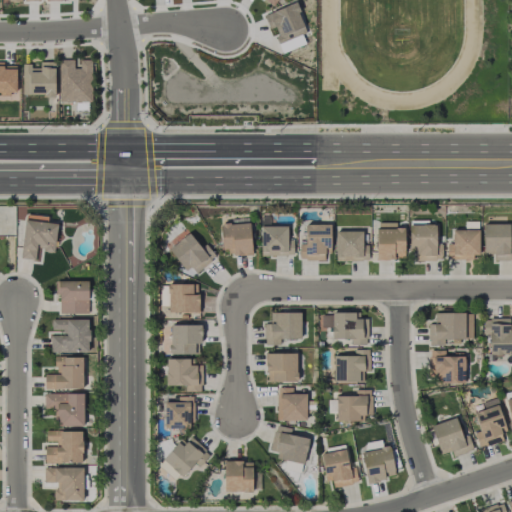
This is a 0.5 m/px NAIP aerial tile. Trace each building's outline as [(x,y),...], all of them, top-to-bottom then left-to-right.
[(283,52),(305,44),(301,35),(306,33),(294,2),(263,14),(269,29),(273,28),(283,52)] [(92,101),(91,59),(79,60),(79,67),(74,67),(73,59),(59,60),(60,102),(92,101)] [(0,93),(16,93),(16,66),(3,66),(3,62),(0,61),(0,93)] [(54,61),(40,62),(40,68),(31,68),(31,64),(22,64),(22,96),(55,96),(54,61)] [(57,223),(24,220),(20,258),(35,259),(36,250),(54,251),(57,223)] [(404,227),(396,227),(396,222),(377,222),(376,259),(394,260),(394,256),(404,257),(404,227)] [(221,249),(230,249),(230,255),(251,254),(250,223),(220,223),(221,249)] [(330,223),(305,224),(305,243),(299,243),(299,261),(325,260),(325,249),(331,248),(330,223)] [(510,224),(483,223),(483,254),(493,254),(493,260),(511,260),(511,244),(510,245),(510,224)] [(409,225),(410,260),(442,260),(441,245),(436,245),(436,224),(409,225)] [(287,225),(260,226),(261,255),(293,254),(293,238),(287,238),(287,225)] [(479,258),(478,229),(451,230),(451,244),(446,244),(447,258),(479,258)] [(362,231),(335,230),(335,261),(368,261),(368,244),(362,244),(362,231)] [(195,273),(216,256),(205,243),(200,247),(188,232),(168,249),(185,270),(190,266),(195,273)] [(88,280),(58,281),(59,314),(88,313),(88,280)] [(199,294),(191,294),(192,284),(168,283),(167,312),(198,312),(199,294)] [(300,312),(270,312),(270,323),(264,323),(264,345),(280,345),(280,339),(301,338),(300,312)] [(472,339),(472,312),(434,313),(434,324),(428,324),(429,345),(444,345),(444,339),(472,339)] [(355,313),(321,313),(321,328),(332,328),(332,338),(351,339),(350,344),(366,345),(367,318),(355,318),(355,313)] [(511,355),(511,327),(509,328),(509,317),(489,318),(489,356),(511,355)] [(88,319),(51,319),(51,330),(62,329),(62,335),(50,335),(51,352),(89,352),(88,319)] [(170,354),(194,354),(194,343),(201,343),(201,325),(170,324),(170,354)] [(359,382),(359,370),(369,371),(369,350),(354,349),(354,355),(334,355),(333,381),(359,382)] [(444,356),(444,350),(428,350),(428,382),(464,382),(464,356),(444,356)] [(296,352),(265,353),(266,382),(297,381),(296,352)] [(83,388),(82,356),(55,357),(55,374),(44,374),(44,389),(83,388)] [(189,359),(166,358),(165,385),(185,386),(185,391),(202,392),(202,365),(189,364),(189,359)] [(277,420),(306,420),(306,393),(292,394),(292,387),(276,387),(277,420)] [(335,396),(335,421),(359,421),(359,415),(371,415),(371,390),(355,390),(355,396),(335,396)] [(83,394),(44,393),(44,408),(58,409),(58,426),(83,426),(83,394)] [(192,429),(193,396),(178,396),(178,402),(166,401),(165,428),(192,429)] [(506,431),(496,398),(482,402),(484,409),(474,412),(479,429),(473,431),(478,448),(503,440),(500,433),(506,431)] [(468,435),(462,437),(455,417),(431,425),(438,450),(449,446),(453,456),(473,450),(468,435)] [(276,458),(303,464),(308,438),(290,434),(291,428),(275,425),(270,451),(277,452),(276,458)] [(82,463),(82,431),(46,430),(45,441),(56,441),(56,446),(45,446),(44,462),(82,463)] [(184,443),(180,439),(162,459),(181,477),(194,463),(198,467),(210,454),(190,437),(184,443)] [(390,445),(382,446),(380,440),(360,443),(367,482),(395,477),(390,445)] [(321,453),(324,481),(332,480),(333,487),(357,484),(355,466),(348,467),(346,450),(321,453)] [(224,461),(223,491),(252,492),(252,461),(224,461)] [(83,468),(44,467),(44,482),(55,482),(54,500),(82,501),(83,468)] [(473,511),(504,511),(502,502),(473,511)]
